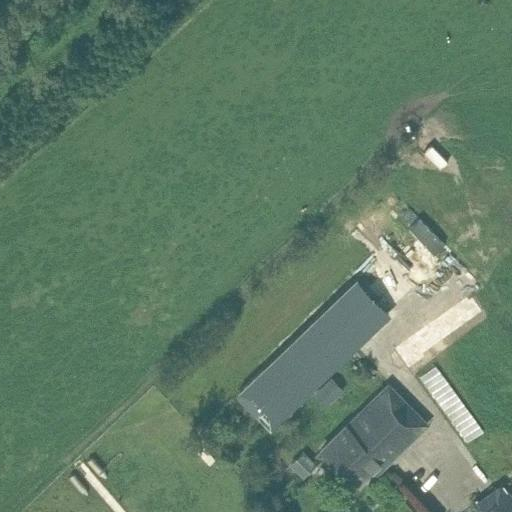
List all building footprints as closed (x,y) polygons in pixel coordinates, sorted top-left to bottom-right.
[(357,284),(251,386),(286,420),(391,319),(357,284)] [(479,358),(439,387),(462,420),(464,419),(475,435),(473,436),(497,469),(511,457),(511,383),(502,390),(479,358)] [(426,422),(412,408),(388,384),(324,446),(358,481),(379,461),(384,465),(426,422)] [(302,451),(290,463),(305,478),(318,466),(302,451)] [(493,492),(476,504),(481,511),(511,511),(511,497),(507,490),(503,485),(493,492)]
